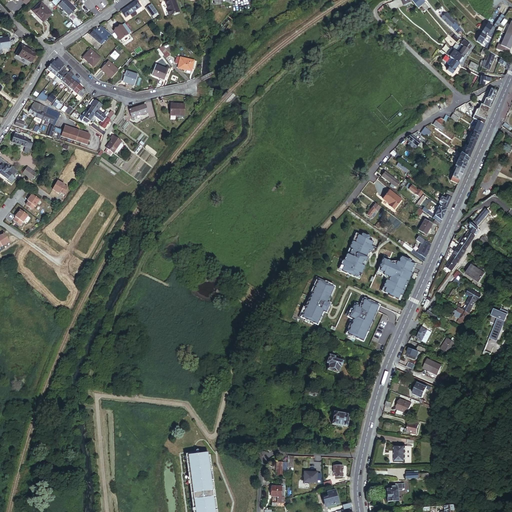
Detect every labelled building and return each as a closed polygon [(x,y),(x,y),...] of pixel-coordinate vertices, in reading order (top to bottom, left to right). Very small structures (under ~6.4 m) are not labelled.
[(75,10),(65,0),(64,0),(59,6),(62,9),(60,11),(63,14),(65,12),(69,16),(75,10)] [(136,0),(121,12),(126,18),(141,6),(136,0)] [(178,11),(173,0),(164,0),(167,9),(166,9),(168,15),(178,11)] [(209,0),(209,10),(213,10),(213,6),(220,6),(220,9),(225,9),(225,5),(230,5),(231,5),(231,4),(232,4),(232,0),(209,0)] [(423,0),(412,0),(412,1),(418,9),(425,3),(423,0)] [(41,3),(32,12),(43,23),(52,14),(41,3)] [(158,13),(151,4),(146,8),(152,17),(158,13)] [(208,12),(201,20),(211,28),(217,20),(208,12)] [(447,14),(442,19),(458,35),(459,34),(461,37),(462,35),(461,34),(458,31),(459,29),(460,29),(449,19),(451,17),(447,14)] [(497,28),(504,18),(501,15),(494,26),(495,27),(497,28)] [(77,29),(81,26),(76,20),(72,24),(77,29)] [(492,39),(496,30),(494,29),(487,24),(482,33),(489,37),(492,39)] [(112,35),(101,26),(100,28),(111,37),(112,35)] [(122,27),(121,26),(113,32),(120,41),(128,35),(122,27)] [(105,44),(111,37),(100,28),(98,30),(97,29),(95,32),(94,31),(90,35),(102,45),(104,43),(105,44)] [(483,46),(489,37),(482,33),(476,42),(483,46)] [(489,37),(483,46),(484,47),(487,42),(489,43),(491,44),(492,39),(489,37)] [(509,56),(511,47),(511,40),(506,37),(502,47),(500,47),(498,51),(509,56)] [(0,39),(0,49),(1,49),(10,47),(8,38),(0,39)] [(469,51),(472,47),(464,41),(461,45),(469,51)] [(35,52),(24,45),(18,55),(24,58),(24,57),(30,61),(35,52)] [(170,54),(163,45),(159,48),(166,57),(170,54)] [(464,59),(469,51),(461,45),(460,47),(456,52),(456,53),(464,59)] [(100,59),(90,50),(83,58),(93,67),(100,59)] [(454,61),(460,65),(464,59),(456,53),(454,52),(450,58),(454,61)] [(195,61),(178,56),(176,63),(179,64),(178,67),(192,71),(193,66),(195,67),(196,63),(194,63),(195,61)] [(443,63),(448,57),(446,56),(441,63),(449,69),(450,68),(443,63)] [(490,56),(485,68),(490,70),(495,58),(490,56)] [(450,68),(454,61),(450,58),(448,57),(443,63),(450,68)] [(511,63),(501,58),(499,63),(509,69),(511,63)] [(453,75),(460,65),(454,61),(450,68),(449,69),(447,71),(453,75)] [(63,66),(64,66),(59,62),(56,66),(53,63),(47,70),(50,73),(55,77),(63,66)] [(118,71),(108,62),(101,70),(111,79),(118,71)] [(62,82),(69,73),(66,71),(67,70),(63,66),(55,77),(62,82)] [(169,71),(157,68),(154,77),(167,81),(169,71)] [(72,78),(73,77),(70,74),(71,73),(70,72),(69,73),(62,82),(66,86),(72,78)] [(137,75),(126,72),(123,82),(134,86),(137,75)] [(70,89),(75,81),(72,78),(66,86),(70,89)] [(74,92),(79,84),(75,81),(70,89),(74,92)] [(78,95),(83,89),(81,88),(82,87),(79,84),(74,92),(78,95)] [(82,98),(87,92),(83,89),(78,95),(82,98)] [(489,108),(497,92),(492,90),(487,99),(486,99),(483,105),(489,108)] [(48,98),(42,93),(38,97),(37,99),(38,99),(43,101),(44,102),(48,98)] [(90,105),(92,106),(94,104),(96,106),(95,109),(98,111),(102,106),(96,101),(94,100),(90,105)] [(42,113),(44,106),(35,102),(28,113),(35,117),(38,111),(42,113)] [(98,111),(95,109),(96,106),(94,104),(92,106),(89,111),(95,115),(98,111)] [(171,105),(171,116),(184,117),(185,105),(171,105)] [(484,124),(491,109),(489,108),(483,105),(481,105),(479,110),(477,115),(475,115),(473,118),(478,121),(484,124)] [(42,120),(48,108),(44,106),(42,113),(38,111),(35,117),(42,120)] [(69,106),(67,109),(65,112),(69,115),(73,109),(72,108),(69,106)] [(144,106),(128,110),(131,119),(146,115),(144,106)] [(52,124),(56,112),(48,108),(42,120),(51,124),(52,124)] [(102,122),(106,117),(98,111),(95,115),(93,118),(92,120),(94,122),(96,118),(102,122)] [(110,120),(115,114),(111,111),(107,118),(110,120)] [(59,113),(56,112),(52,124),(51,124),(50,128),(51,127),(54,128),(58,119),(60,114),(59,113)] [(93,118),(87,114),(84,117),(90,122),(92,120),(93,118)] [(113,122),(110,120),(107,118),(106,117),(102,122),(99,125),(104,129),(109,122),(112,124),(113,122)] [(58,119),(54,128),(55,128),(61,130),(63,131),(64,128),(60,127),(62,121),(58,119)] [(441,125),(436,121),(433,125),(443,132),(445,128),(441,125)] [(479,137),(484,124),(478,121),(473,133),(479,137)] [(91,126),(86,129),(91,133),(91,132),(101,140),(103,135),(102,135),(98,132),(91,127),(91,126)] [(50,128),(47,136),(52,138),(54,131),(55,128),(54,128),(51,127),(50,128)] [(426,128),(421,133),(427,138),(432,132),(426,128)] [(474,148),(479,137),(473,133),(472,132),(470,137),(471,137),(470,141),(469,144),(474,148)] [(31,143),(27,142),(28,139),(26,138),(27,135),(21,133),(21,134),(15,133),(12,143),(25,148),(23,153),(24,153),(26,152),(27,152),(28,150),(29,149),(31,143)] [(417,139),(412,135),(406,138),(417,147),(418,146),(420,148),(424,144),(417,139)] [(114,154),(122,142),(113,136),(110,139),(112,140),(106,148),(114,154)] [(469,159),(474,148),(469,144),(468,147),(467,147),(465,152),(466,152),(464,156),(469,159)] [(466,166),(469,159),(464,156),(461,153),(458,160),(466,166)] [(464,171),(466,166),(458,160),(455,166),(457,167),(464,171)] [(409,170),(400,162),(397,166),(407,173),(409,170)] [(11,170),(3,164),(0,168),(0,173),(13,184),(18,177),(16,176),(20,171),(13,166),(11,170)] [(35,172),(30,167),(25,173),(30,178),(35,172)] [(458,185),(464,171),(457,167),(451,181),(458,185)] [(38,174),(35,172),(30,178),(33,180),(38,174)] [(396,187),(400,183),(386,172),(383,176),(382,177),(392,184),(391,187),(393,189),(395,187),(396,187)] [(392,184),(382,177),(381,179),(391,187),(392,184)] [(408,182),(405,179),(396,191),(399,193),(408,182)] [(62,193),(65,195),(69,188),(66,186),(59,182),(54,190),(61,194),(62,193)] [(411,184),(408,182),(399,193),(402,195),(411,184)] [(412,186),(409,190),(420,198),(423,194),(419,190),(418,191),(415,189),(412,186)] [(402,200),(390,190),(383,199),(390,204),(389,206),(395,210),(402,200)] [(27,206),(34,210),(36,207),(37,208),(42,201),(34,195),(29,202),(30,203),(27,206)] [(447,209),(452,199),(447,197),(446,199),(442,197),(439,202),(440,202),(444,204),(443,207),(447,209)] [(372,218),(381,207),(376,203),(367,215),(372,218)] [(440,224),(447,210),(439,206),(435,216),(433,219),(435,220),(440,224)] [(422,210),(419,209),(416,213),(428,222),(431,218),(427,215),(423,211),(422,210)] [(476,223),(478,226),(487,216),(489,214),(487,211),(488,209),(487,209),(482,216),(476,223)] [(19,228),(20,229),(26,220),(19,214),(12,223),(13,223),(10,226),(16,231),(19,228)] [(506,224),(501,219),(495,225),(500,230),(506,224)] [(426,235),(433,224),(428,222),(428,223),(425,221),(419,231),(426,235)] [(480,231),(473,224),(468,231),(476,236),(480,231)] [(490,225),(483,233),(487,237),(495,228),(490,225)] [(467,250),(475,237),(469,233),(460,246),(467,250)] [(372,246),(374,243),(369,240),(370,237),(362,234),(361,236),(358,235),(355,242),(352,241),(351,243),(353,244),(362,250),(368,254),(371,255),(374,247),(372,246)] [(0,248),(3,247),(10,243),(5,235),(0,238),(0,248)] [(489,242),(483,238),(480,242),(486,246),(489,242)] [(424,263),(431,246),(423,240),(421,245),(419,251),(421,253),(420,256),(413,251),(411,254),(413,255),(424,263)] [(454,270),(467,250),(460,246),(452,241),(449,248),(456,253),(448,265),(454,270)] [(357,261),(362,250),(353,244),(351,243),(349,249),(350,249),(348,255),(347,254),(344,261),(342,260),(340,266),(343,267),(341,272),(350,276),(351,274),(357,261)] [(402,247),(411,254),(413,251),(404,244),(402,247)] [(475,249),(470,257),(477,261),(482,254),(475,249)] [(367,263),(371,255),(368,254),(362,250),(357,261),(351,274),(350,276),(354,278),(355,276),(358,278),(359,274),(362,276),(364,270),(361,269),(362,265),(364,266),(366,262),(367,263)] [(415,267),(416,265),(411,262),(412,262),(401,257),(399,263),(397,262),(396,265),(391,263),(391,262),(384,259),(379,268),(381,269),(380,271),(384,273),(383,275),(384,276),(390,278),(389,281),(387,280),(383,288),(385,289),(383,293),(388,295),(388,296),(398,301),(400,296),(402,296),(404,291),(403,290),(406,282),(408,283),(414,270),(415,268),(415,267)] [(502,264),(495,274),(498,275),(505,265),(502,264)] [(478,283),(484,274),(471,266),(466,275),(478,283)] [(462,284),(455,280),(452,284),(459,289),(462,284)] [(331,299),(336,290),(334,289),(334,288),(333,287),(333,286),(325,282),(324,284),(318,281),(318,282),(316,281),(311,294),(312,294),(311,298),(310,298),(309,299),(312,301),(321,305),(329,308),(331,305),(329,304),(328,303),(330,299),(331,299)] [(478,301),(481,296),(470,289),(467,294),(470,297),(465,307),(462,305),(460,309),(469,314),(476,300),(478,301)] [(312,301),(309,299),(307,305),(305,309),(303,308),(301,314),(303,315),(302,319),(305,321),(305,323),(306,323),(313,326),(313,324),(318,326),(320,323),(321,323),(323,318),(322,318),(324,313),(326,314),(327,314),(329,315),(331,310),(329,309),(329,308),(321,305),(312,301)] [(372,327),(373,325),(372,325),(375,316),(377,317),(380,310),(381,307),(367,300),(365,299),(364,300),(363,299),(360,305),(359,308),(355,306),(353,310),(352,310),(351,309),(349,313),(348,316),(354,319),(363,323),(372,327)] [(429,311),(434,313),(439,304),(435,302),(429,311)] [(464,322),(469,314),(460,309),(458,308),(456,311),(461,314),(460,316),(458,319),(459,319),(457,323),(460,324),(462,321),(464,322)] [(496,341),(508,312),(501,309),(500,312),(495,310),(492,317),(497,319),(489,338),(496,341)] [(429,311),(427,314),(437,318),(439,320),(441,317),(434,313),(429,311)] [(354,319),(348,316),(348,317),(347,317),(349,318),(349,319),(351,319),(354,320),(352,325),(350,324),(349,328),(348,329),(349,330),(347,335),(349,336),(348,337),(356,341),(356,339),(364,342),(366,337),(368,333),(369,333),(372,327),(363,323),(354,319)] [(433,329),(424,324),(416,339),(422,342),(428,331),(431,333),(433,329)] [(431,333),(428,331),(422,342),(425,344),(431,333)] [(450,355),(459,341),(453,337),(451,340),(448,338),(441,349),(450,355)] [(433,352),(419,346),(416,351),(418,352),(431,357),(433,352)] [(406,356),(415,359),(418,352),(416,351),(409,348),(406,356)] [(334,357),(329,355),(326,364),(329,364),(327,370),(338,373),(342,361),(334,359),(334,357)] [(442,366),(429,359),(424,369),(438,376),(442,366)] [(414,371),(416,366),(409,362),(407,367),(414,371)] [(422,398),(426,388),(429,390),(430,387),(428,385),(426,386),(422,385),(417,383),(413,394),(422,398)] [(306,388),(306,389),(305,393),(317,396),(318,391),(306,388)] [(412,404),(401,400),(397,410),(409,414),(412,404)] [(351,415),(336,411),(333,423),(348,426),(351,415)] [(410,433),(417,435),(419,424),(410,422),(408,429),(406,428),(405,433),(409,434),(410,433)] [(405,446),(394,446),(394,461),(405,461),(405,446)] [(215,511),(207,453),(188,456),(195,511),(215,511)] [(286,471),(286,462),(278,462),(278,466),(276,466),(276,472),(277,472),(277,475),(282,476),(282,471),(286,471)] [(407,471),(408,478),(419,477),(419,470),(417,470),(411,471),(407,471)] [(316,483),(317,471),(312,471),(312,472),(309,472),(304,472),(304,482),(316,483)] [(333,487),(331,481),(323,483),(325,489),(333,487)] [(402,483),(397,483),(398,485),(393,485),(394,486),(391,486),(392,489),(387,489),(388,502),(399,501),(398,491),(398,488),(401,488),(402,488),(402,483)] [(284,497),(284,487),(282,487),(272,486),(272,497),(284,497)] [(328,495),(323,496),(324,500),(323,500),(323,502),(325,502),(326,507),(338,504),(335,491),(328,493),(328,495)]
